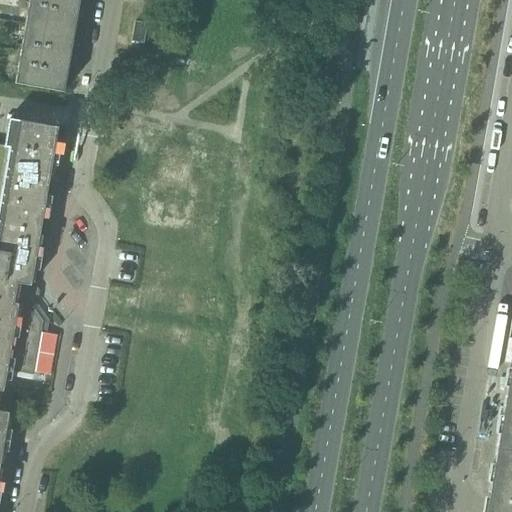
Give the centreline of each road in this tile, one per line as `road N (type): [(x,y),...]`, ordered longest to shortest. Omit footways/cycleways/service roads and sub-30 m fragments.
road 1 (residential): [(23,511),(32,453),(79,404),(105,243),(84,173),(115,0)]
road 2 (primary): [(403,0),(315,511)]
road 3 (primary): [(367,511),(454,0)]
road 4 (residential): [(460,511),(504,243),(511,244)]
